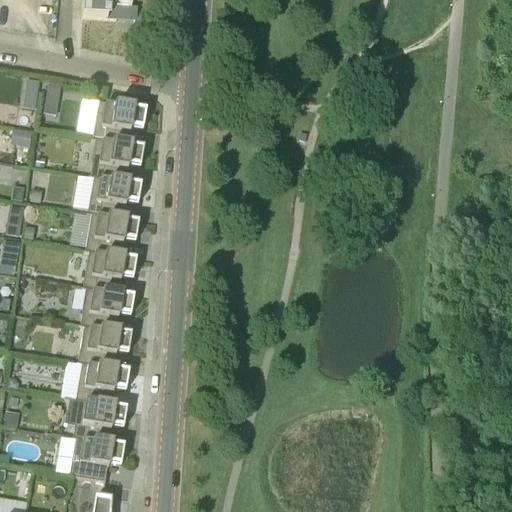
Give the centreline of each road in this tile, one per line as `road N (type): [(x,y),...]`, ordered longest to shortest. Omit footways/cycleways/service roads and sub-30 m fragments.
road 1 (tertiary): [(164,511),(190,88)]
road 2 (unclassified): [(190,88),(66,63)]
